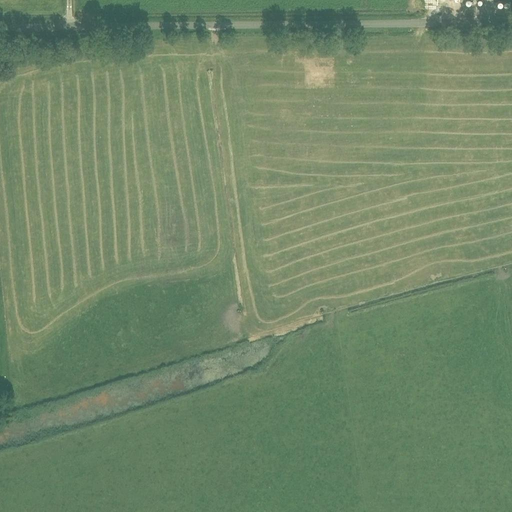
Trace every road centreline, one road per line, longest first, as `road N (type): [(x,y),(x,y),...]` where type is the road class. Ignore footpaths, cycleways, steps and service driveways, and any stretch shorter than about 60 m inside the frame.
road 1 (unclassified): [(0,29),(511,22)]
road 2 (track): [(252,331),(511,262)]
